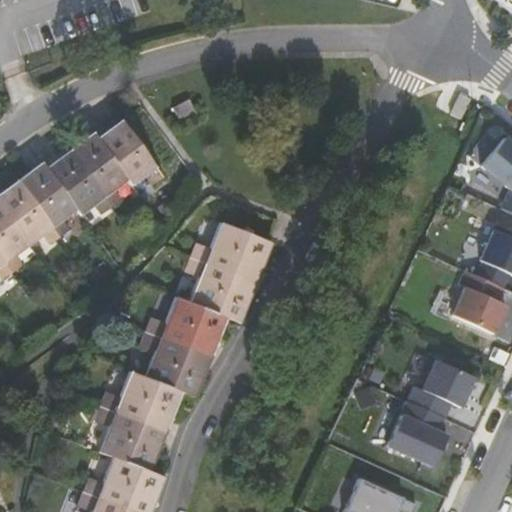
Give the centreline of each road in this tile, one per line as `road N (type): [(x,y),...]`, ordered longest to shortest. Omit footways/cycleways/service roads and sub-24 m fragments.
road 1 (residential): [(435,45),(208,414),(189,452),(177,511)]
road 2 (residential): [(0,136),(30,113),(197,44),(382,37),(435,45)]
road 3 (unknown): [(50,104),(37,42),(162,0)]
